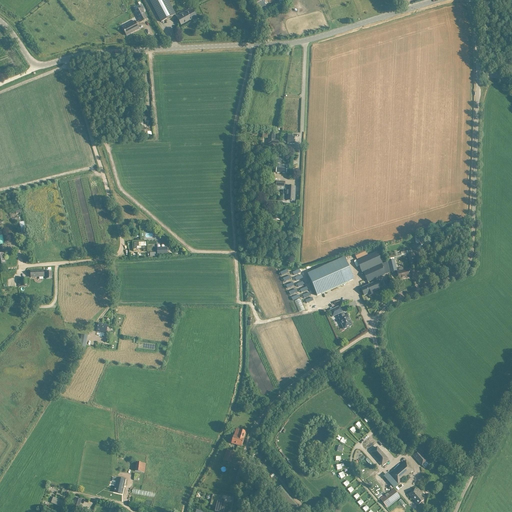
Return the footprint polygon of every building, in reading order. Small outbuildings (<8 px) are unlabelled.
[(149,0),(161,22),(175,15),(167,0),(149,0)] [(258,0),(262,9),(268,7),(265,0),(258,0)] [(135,11),(141,22),(147,19),(141,8),(135,11)] [(180,15),(176,17),(181,26),(190,21),(191,22),(197,18),(193,11),(181,17),(180,15)] [(122,28),(126,36),(127,36),(126,35),(132,32),(133,33),(139,29),(135,21),(122,28)] [(268,136),(267,146),(280,147),(280,142),(276,142),(276,137),(268,136)] [(285,137),(284,144),(287,144),(287,145),(294,145),(295,137),(287,136),(287,137),(285,137)] [(286,201),(291,202),(295,202),(296,187),(286,186),(286,201)] [(97,249),(93,229),(88,230),(92,250),(97,249)] [(364,250),(354,254),(357,260),(366,255),(364,250)] [(395,255),(389,256),(390,260),(406,256),(408,255),(409,260),(412,270),(417,268),(415,260),(418,260),(416,254),(413,254),(412,250),(404,252),(397,254),(397,252),(394,253),(395,255)] [(382,263),(377,252),(356,261),(362,272),(363,272),(367,282),(386,274),(381,264),(382,263)] [(307,274),(317,296),(354,279),(344,258),(307,274)] [(408,269),(404,271),(403,268),(402,267),(399,268),(398,269),(399,272),(397,273),(399,279),(406,278),(406,277),(410,276),(408,269)] [(361,288),(364,296),(367,294),(368,296),(374,294),(373,292),(381,288),(377,281),(361,288)] [(338,317),(344,329),(352,326),(347,313),(344,315),(343,312),(340,306),(330,311),(332,317),(337,315),(338,317)] [(99,324),(97,331),(106,333),(108,326),(99,324)] [(79,346),(85,347),(88,336),(82,335),(79,346)] [(244,439),(243,439),(246,432),(236,429),(234,436),(233,436),(231,443),(242,447),(244,439)] [(371,452),(382,465),(386,462),(388,460),(381,452),(376,447),(371,452)] [(418,449),(412,455),(422,466),(425,468),(430,464),(427,461),(428,461),(418,449)] [(227,450),(223,460),(231,463),(235,453),(227,450)] [(405,461),(389,474),(394,480),(395,480),(398,483),(413,471),(409,467),(410,466),(405,461)] [(136,462),(135,471),(144,473),(146,464),(136,462)] [(122,494),(125,480),(118,479),(115,492),(122,494)] [(393,486),(390,489),(392,492),(386,497),(392,505),(402,498),(393,486)] [(408,495),(415,502),(416,501),(419,505),(420,503),(422,505),(424,503),(422,501),(424,500),(420,495),(415,489),(408,495)] [(159,505),(160,499),(175,502),(176,496),(135,490),(133,500),(141,501),(140,502),(149,503),(150,498),(156,499),(155,502),(158,502),(158,505),(159,505)] [(213,495),(211,505),(216,506),(215,511),(223,511),(225,507),(223,507),(224,503),(218,501),(219,496),(213,495)] [(68,510),(73,511),(76,511),(81,500),(73,497),(68,510)] [(52,503),(61,507),(63,501),(55,498),(52,503)]
